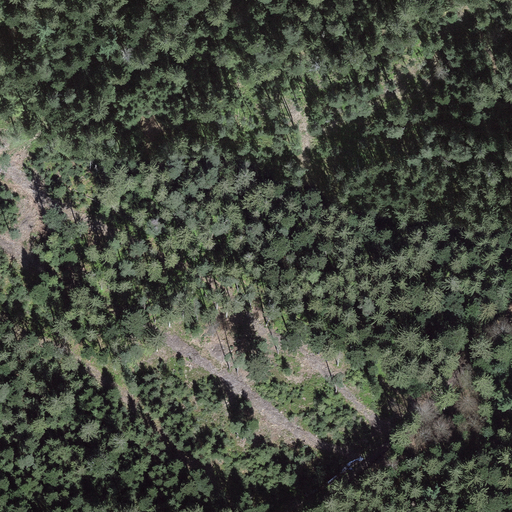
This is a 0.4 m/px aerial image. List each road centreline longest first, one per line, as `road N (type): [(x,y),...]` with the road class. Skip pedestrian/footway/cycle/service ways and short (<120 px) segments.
road 1 (track): [(462,0),(473,11),(511,310)]
road 2 (track): [(309,511),(511,317)]
road 3 (track): [(0,160),(206,0)]
